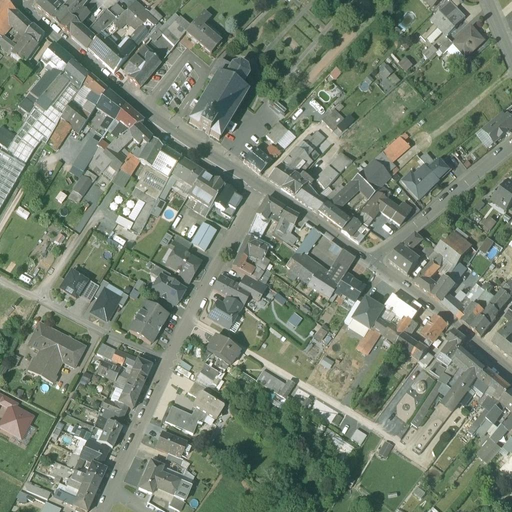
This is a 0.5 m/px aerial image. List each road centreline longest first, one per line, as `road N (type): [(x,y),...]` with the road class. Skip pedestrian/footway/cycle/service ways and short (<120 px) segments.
road 1 (residential): [(112,490),(260,183)]
road 2 (tertiary): [(260,183),(152,111),(22,3)]
road 3 (residential): [(511,143),(371,261)]
road 4 (tertiary): [(511,372),(371,261)]
road 5 (tertiary): [(371,261),(260,183)]
